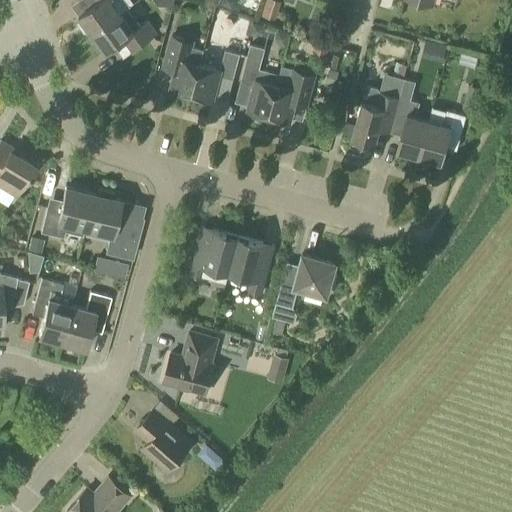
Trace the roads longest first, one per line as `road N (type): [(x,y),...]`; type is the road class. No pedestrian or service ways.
road 1 (residential): [(392,237),(168,173)]
road 2 (residential): [(168,173),(109,394)]
road 3 (residential): [(168,173),(75,140),(57,117),(30,43)]
road 4 (residential): [(109,394),(15,511)]
